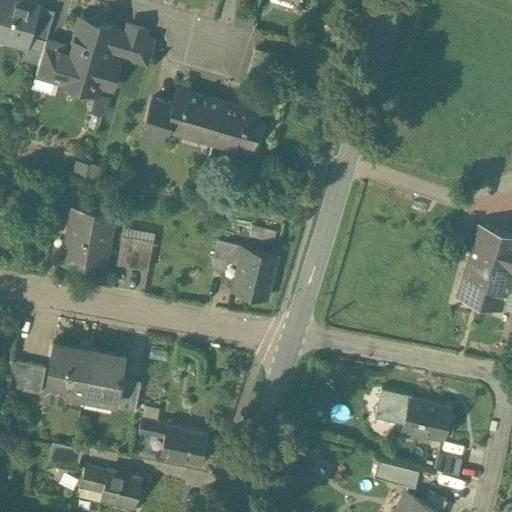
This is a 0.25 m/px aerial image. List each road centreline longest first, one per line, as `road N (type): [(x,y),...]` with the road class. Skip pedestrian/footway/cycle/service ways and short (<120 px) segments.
road 1 (secondary): [(289,337),(395,0)]
road 2 (residential): [(289,337),(0,286)]
road 3 (residential): [(511,376),(289,337)]
road 4 (secondary): [(237,511),(289,337)]
road 5 (residential): [(101,0),(239,41)]
road 6 (residential): [(483,511),(511,387)]
